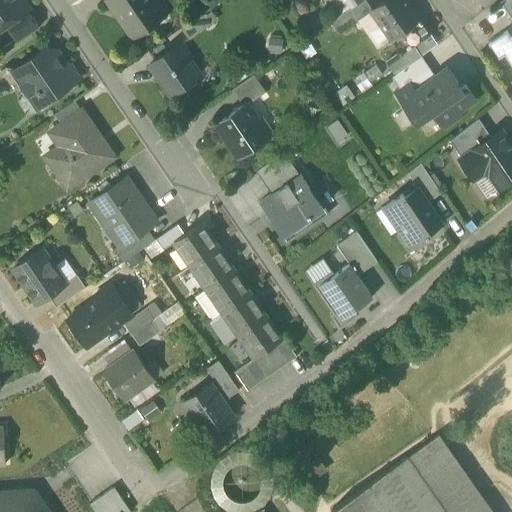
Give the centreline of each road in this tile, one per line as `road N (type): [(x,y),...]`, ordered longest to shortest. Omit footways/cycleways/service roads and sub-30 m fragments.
road 1 (residential): [(335,366),(148,490),(0,290)]
road 2 (residential): [(56,0),(151,143),(218,193),(335,366)]
road 3 (residential): [(511,211),(335,366)]
road 4 (residential): [(446,0),(452,28),(511,115)]
